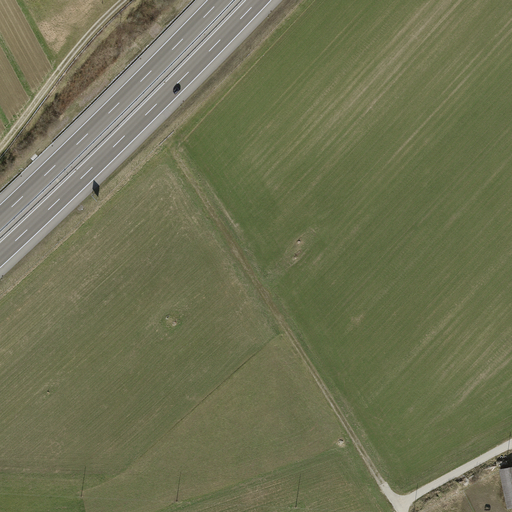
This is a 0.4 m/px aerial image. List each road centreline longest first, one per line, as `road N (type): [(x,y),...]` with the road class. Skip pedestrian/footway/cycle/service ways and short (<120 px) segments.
road 1 (track): [(396,508),(168,142)]
road 2 (motorway): [(0,255),(259,0)]
road 3 (motorway): [(221,0),(0,218)]
road 4 (track): [(125,0),(0,144)]
road 5 (track): [(396,508),(511,445)]
